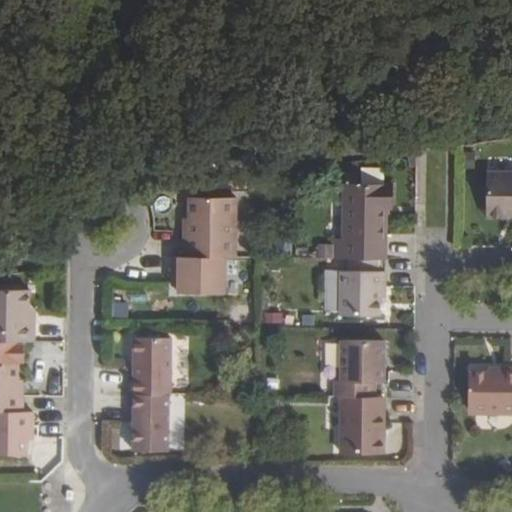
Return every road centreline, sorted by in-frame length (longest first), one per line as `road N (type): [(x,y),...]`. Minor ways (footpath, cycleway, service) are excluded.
road 1 (unclassified): [(105,484),(414,484)]
road 2 (residential): [(105,484),(81,449),(80,277),(110,225)]
road 3 (residential): [(435,317),(436,482)]
